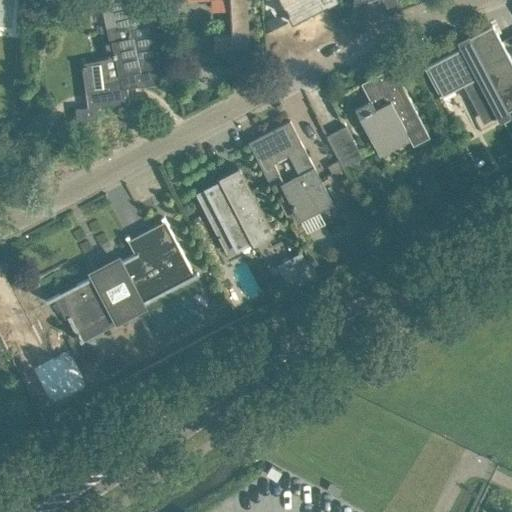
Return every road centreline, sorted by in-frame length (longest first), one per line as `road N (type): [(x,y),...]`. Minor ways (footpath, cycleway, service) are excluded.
road 1 (residential): [(472,0),(357,42),(24,217)]
road 2 (secondary): [(130,445),(511,234)]
road 3 (secondary): [(130,445),(0,497)]
